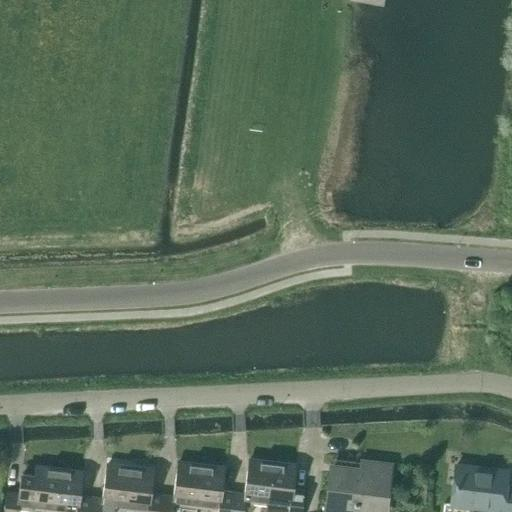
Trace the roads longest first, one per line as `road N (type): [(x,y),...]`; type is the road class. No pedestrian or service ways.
road 1 (unclassified): [(511,267),(315,261),(203,298),(0,305)]
road 2 (unclassified): [(511,389),(482,383),(0,406)]
